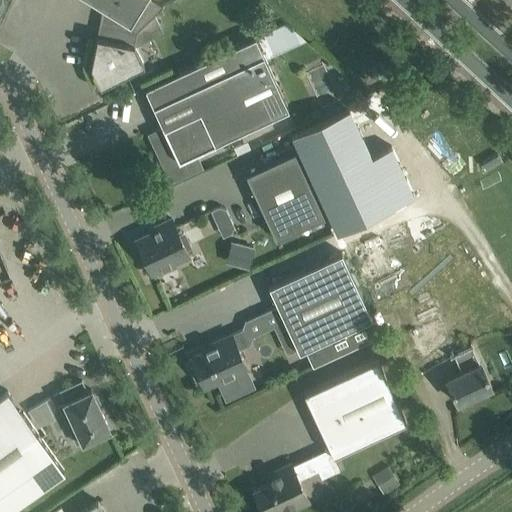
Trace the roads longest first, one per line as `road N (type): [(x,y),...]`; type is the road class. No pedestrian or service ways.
road 1 (unclassified): [(205,511),(0,83)]
road 2 (tertiary): [(402,0),(511,103)]
